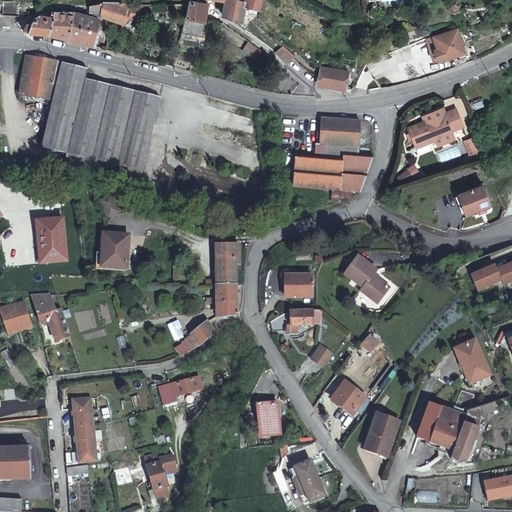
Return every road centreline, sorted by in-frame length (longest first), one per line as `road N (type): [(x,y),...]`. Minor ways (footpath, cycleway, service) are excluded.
road 1 (residential): [(382,101),(287,103),(0,40)]
road 2 (residential): [(62,511),(51,384),(177,364),(247,309)]
road 3 (residential): [(382,101),(388,140),(363,205),(256,242),(247,309)]
road 4 (residential): [(247,309),(321,433),(384,511)]
road 5 (residential): [(511,54),(382,101)]
